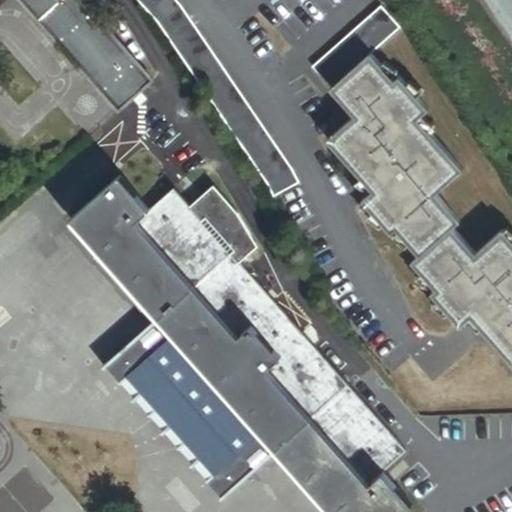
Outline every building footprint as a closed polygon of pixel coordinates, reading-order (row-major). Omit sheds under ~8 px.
[(157,88),(80,0),(16,0),(121,119),(157,88)] [(132,0),(170,41),(270,190),(291,230),(315,218),(295,176),(292,171),(202,38),(168,0),(132,0)] [(511,247),(503,238),(476,261),(452,234),(459,228),(435,201),(461,179),(413,125),(422,117),(394,85),(379,99),(354,72),(386,44),(367,22),(300,81),(343,131),(322,149),(368,201),(359,209),(388,243),(395,237),(419,264),(412,269),(436,297),(432,300),(461,333),(473,322),(511,366),(511,247)] [(177,195),(154,216),(124,182),(76,225),(105,258),(98,265),(156,331),(274,462),(318,511),(416,511),(418,511),(388,477),(411,456),(244,269),(193,213),(177,195)] [(217,191),(193,213),(244,269),(261,253),(242,220),(217,191)] [(225,506),(274,462),(156,331),(107,375),(225,506)]
